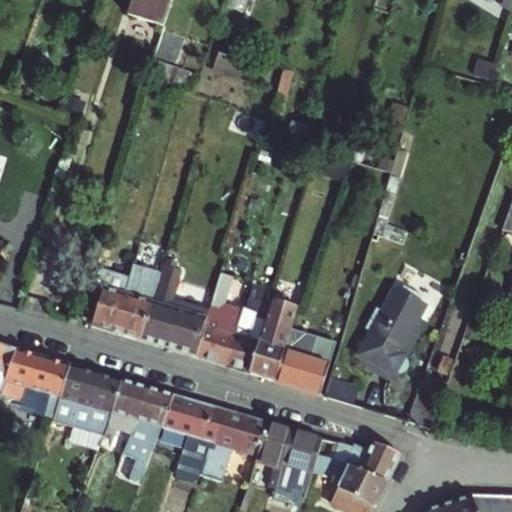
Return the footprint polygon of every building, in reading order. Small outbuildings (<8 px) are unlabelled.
[(130,0),(126,15),(162,26),(169,0),(130,0)] [(220,50),(211,72),(239,82),(247,60),(220,50)] [(492,63),(477,58),(472,74),(487,79),(492,63)] [(150,62),(145,77),(181,89),(191,93),(196,77),(150,62)] [(496,64),(492,63),(487,79),(491,81),(496,64)] [(283,70),(272,116),(285,119),(296,73),(283,70)] [(409,107),(393,103),(387,127),(403,131),(409,107)] [(329,161),(324,176),(344,182),(349,167),(329,161)] [(511,204),(501,234),(511,235),(511,296),(510,312),(511,312),(511,204)] [(161,258),(164,247),(153,244),(146,270),(157,273),(161,258)] [(161,348),(193,357),(207,311),(169,300),(178,271),(172,269),(174,262),(169,261),(161,258),(157,273),(148,302),(137,341),(161,348)] [(111,333),(122,295),(129,269),(98,261),(84,311),(94,314),(91,327),(111,333)] [(146,270),(130,265),(129,269),(122,295),(148,302),(157,273),(146,270)] [(193,357),(225,367),(241,313),(230,309),(229,312),(222,310),(224,300),(231,278),(218,274),(207,311),(193,357)] [(426,306),(416,301),(394,290),(360,356),(393,376),(405,355),(401,352),(426,306)] [(122,295),(111,333),(137,341),(148,302),(122,295)] [(230,309),(232,302),(224,300),(222,310),(229,312),(230,309)] [(249,375),(276,383),(287,352),(301,310),(271,301),(267,312),(264,323),(249,375)] [(232,302),(230,309),(241,313),(243,305),(232,302)] [(241,313),(225,367),(249,375),(264,323),(255,321),(256,317),(246,314),(241,313)] [(317,333),(310,358),(334,366),(342,341),(317,333)] [(70,367),(0,347),(0,403),(7,406),(13,403),(22,406),(26,393),(48,399),(44,412),(41,422),(51,425),(54,415),(70,367)] [(310,358),(287,352),(276,383),(325,397),(334,366),(310,358)] [(122,382),(70,367),(54,415),(106,430),(108,426),(112,417),(122,382)] [(424,375),(407,422),(431,429),(447,384),(424,375)] [(132,433),(148,390),(122,382),(112,417),(108,426),(132,433)] [(145,427),(161,431),(164,422),(174,397),(148,390),(132,433),(129,441),(139,445),(145,427)] [(26,393),(22,406),(44,412),(48,399),(26,393)] [(210,428),(216,409),(174,397),(164,422),(161,431),(187,438),(174,476),(192,481),(196,472),(208,444),(215,446),(219,430),(210,428)] [(208,444),(196,472),(211,476),(213,472),(220,474),(228,450),(257,458),(269,424),(216,409),(210,428),(219,430),(215,446),(208,444)] [(276,491),(293,431),(269,424),(257,458),(248,483),(276,491)] [(297,432),(293,431),(276,491),(274,501),(300,508),(311,473),(316,456),(322,439),(297,432)] [(322,439),(316,456),(385,484),(400,453),(372,442),(370,450),(354,445),(353,448),(322,439)] [(385,484),(316,456),(311,473),(329,478),(330,476),(342,482),(330,510),(335,511),(371,511),(373,508),(385,484)] [(511,511),(511,497),(472,496),(429,511),(511,511)]
